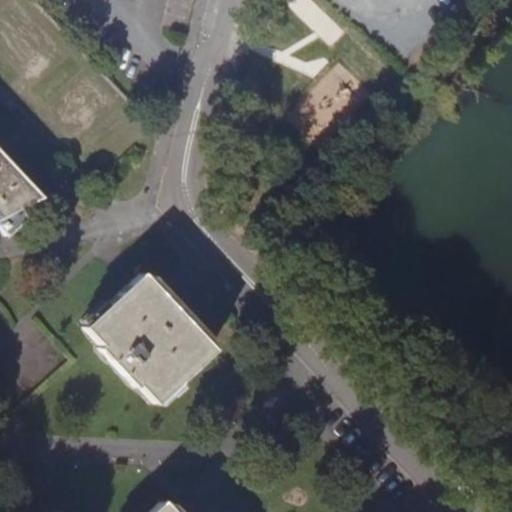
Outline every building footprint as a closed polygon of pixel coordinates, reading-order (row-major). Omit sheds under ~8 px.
[(147,129),(25,0),(0,0),(0,95),(85,187),(147,129)] [(327,139),(353,109),(324,83),(297,112),(327,139)] [(0,234),(16,219),(10,209),(30,199),(0,166),(0,234)] [(133,274),(75,328),(93,347),(90,350),(126,389),(129,386),(146,404),(204,350),(133,274)] [(160,511),(152,503),(143,511),(160,511)]
